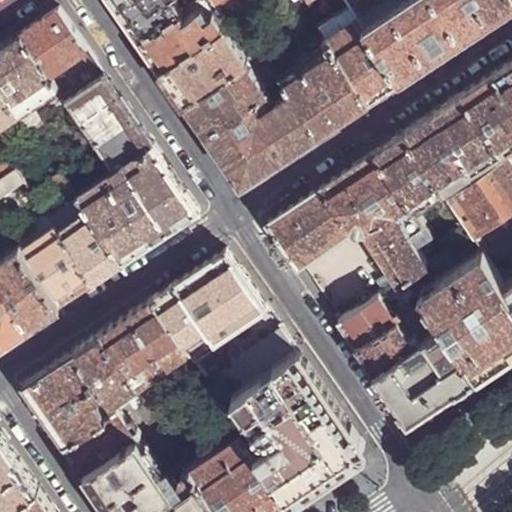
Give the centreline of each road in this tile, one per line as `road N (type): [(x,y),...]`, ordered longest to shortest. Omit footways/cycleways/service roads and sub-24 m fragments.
road 1 (residential): [(236,211),(511,30)]
road 2 (residential): [(397,447),(236,211)]
road 3 (residential): [(0,368),(236,211)]
road 4 (residential): [(236,211),(91,0)]
road 5 (residential): [(0,387),(87,511)]
